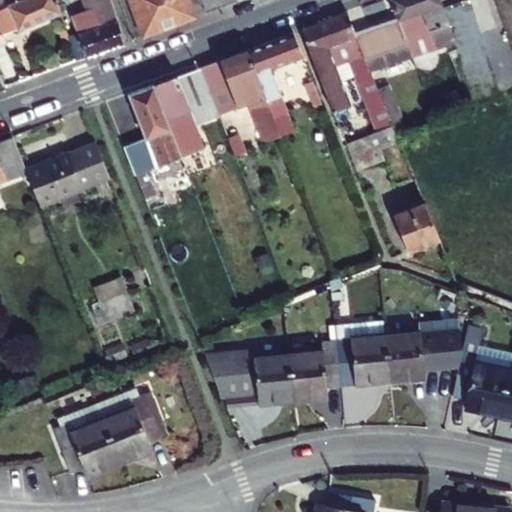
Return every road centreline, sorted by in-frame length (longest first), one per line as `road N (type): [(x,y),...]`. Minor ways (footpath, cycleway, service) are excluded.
road 1 (residential): [(0,115),(311,0)]
road 2 (residential): [(198,488),(339,447),(416,447),(511,465)]
